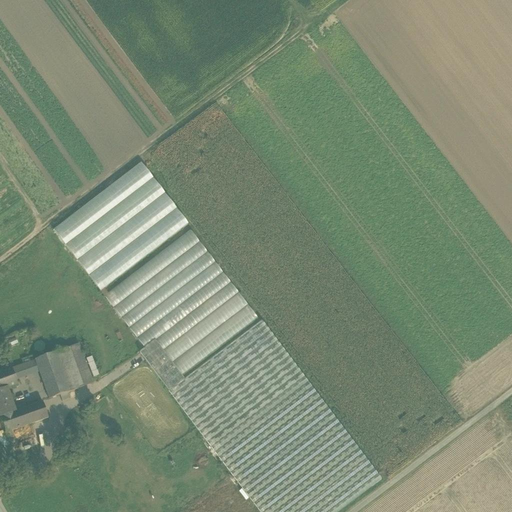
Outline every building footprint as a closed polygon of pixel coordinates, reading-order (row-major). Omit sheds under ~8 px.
[(141,163),(53,231),(100,292),(187,224),(141,163)] [(190,230),(104,296),(172,384),(257,319),(190,230)] [(78,345),(55,353),(69,392),(92,384),(78,345)] [(69,392),(55,353),(35,360),(49,400),(59,396),(68,393),(69,392)] [(11,369),(0,372),(0,390),(6,388),(6,389),(17,385),(11,369)] [(6,388),(0,390),(0,417),(15,412),(13,409),(6,389),(6,388)] [(68,393),(59,396),(62,402),(70,399),(68,393)] [(42,402),(25,408),(30,425),(48,419),(42,402)] [(15,412),(0,417),(0,418),(6,434),(12,431),(30,425),(25,408),(15,412)] [(12,431),(6,434),(8,442),(15,439),(12,431)]
